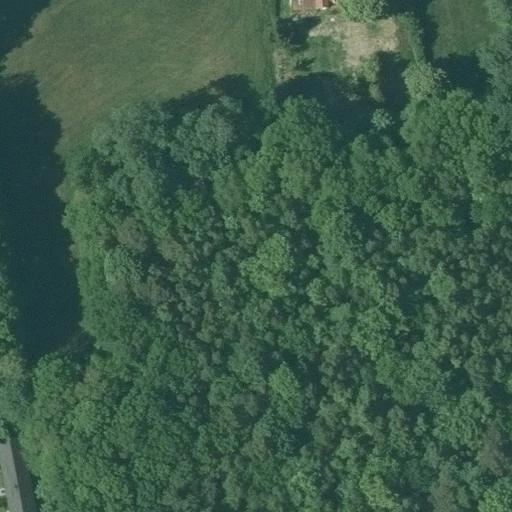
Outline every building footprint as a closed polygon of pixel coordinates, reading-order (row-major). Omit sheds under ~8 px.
[(290,0),(291,12),(340,9),(339,0),(290,0)] [(379,38),(391,37),(390,16),(348,19),(351,56),(381,54),(379,38)] [(289,78),(287,39),(291,39),(291,29),(283,30),(284,39),(278,39),(280,78),(289,78)] [(376,72),(378,91),(407,88),(405,68),(384,70),(376,72)] [(329,102),(329,112),(317,112),(317,126),(354,125),(354,101),(329,102)] [(36,511),(19,432),(0,436),(0,464),(10,511),(36,511)]
